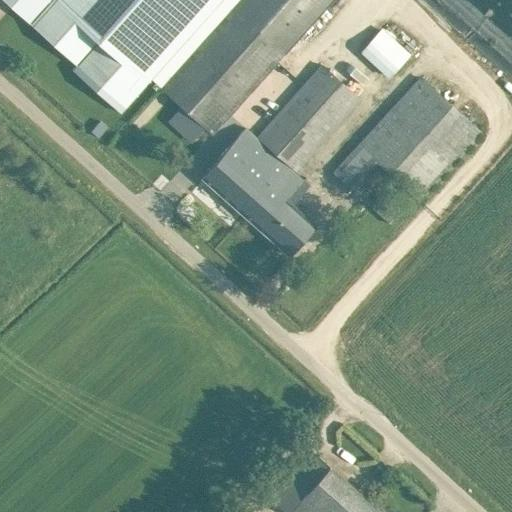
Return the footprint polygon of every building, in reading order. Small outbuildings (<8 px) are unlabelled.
[(2,0),(124,108),(219,0),(2,0)] [(238,0),(173,73),(160,87),(211,133),(225,118),(331,0),(238,0)] [(430,0),(427,5),(470,34),(479,21),(447,0),(430,0)] [(394,76),(416,53),(386,25),(364,49),(394,76)] [(321,65),(256,138),(244,128),(201,177),(289,255),(315,226),(291,205),(309,185),(293,171),(358,98),(321,65)] [(420,78),(334,172),(362,198),(387,170),(418,199),(479,132),(420,78)] [(383,193),(370,207),(390,224),(402,210),(383,193)] [(380,511),(312,451),(268,499),(282,511),(380,511)]
